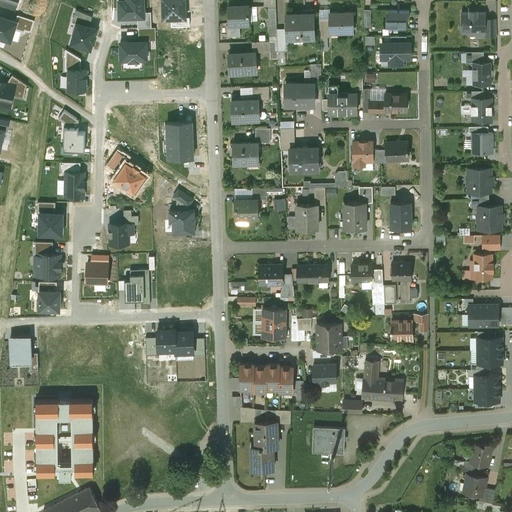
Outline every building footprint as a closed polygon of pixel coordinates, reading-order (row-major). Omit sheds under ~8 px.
[(127,0),(128,1),(119,1),(119,18),(144,17),(143,0),(127,0)] [(185,0),(162,0),(163,18),(186,17),(185,0)] [(249,4),(228,5),(228,23),(229,23),(240,23),(249,23),(249,4)] [(276,7),(268,7),(269,23),(276,23),(276,7)] [(486,9),(462,9),(462,33),(485,32),(485,38),(497,37),(496,18),(486,18),(486,9)] [(409,10),(387,10),(387,17),(386,17),(386,26),(406,26),(406,17),(409,17),(409,10)] [(352,11),(344,11),(338,12),(338,11),(330,11),(330,18),(330,31),(331,31),(353,30),(352,11)] [(313,12),(287,13),(287,27),(287,37),(288,37),(292,37),(292,36),(301,35),(301,36),(314,36),(313,12)] [(17,21),(0,15),(0,36),(11,40),(17,21)] [(330,18),(319,18),(320,36),(331,36),(331,31),(330,31),(330,18)] [(97,28),(78,22),(72,42),(91,48),(93,41),(94,42),(96,35),(95,35),(97,28)] [(240,23),(229,23),(229,35),(240,35),(240,23)] [(287,27),(277,27),(277,40),(277,50),(289,50),(288,37),(287,37),(287,27)] [(121,41),(121,59),(130,59),(130,60),(139,60),(139,58),(147,58),(147,46),(149,46),(149,38),(139,38),(139,40),(121,41)] [(270,40),(252,40),(252,51),(255,51),(270,51),(271,50),(270,40)] [(390,42),(382,42),(382,56),(390,56),(390,61),(402,61),(402,56),(407,56),(406,42),(390,42)] [(252,51),(228,53),(230,72),(257,70),(255,51),(252,51)] [(473,84),(492,84),(492,61),(472,61),(473,84)] [(321,63),(310,63),(310,82),(313,82),(313,88),(321,88),(321,63)] [(69,69),(68,89),(77,90),(77,94),(87,94),(87,69),(69,69)] [(363,87),(363,76),(352,76),(352,88),(363,88),(363,87)] [(0,101),(1,102),(0,105),(10,107),(15,85),(5,83),(5,82),(0,80),(0,101)] [(310,82),(286,83),(286,105),(314,104),(313,88),(313,82),(310,82)] [(269,85),(252,86),(253,95),(263,95),(263,99),(270,98),(269,85)] [(369,98),(368,98),(369,111),(385,111),(385,110),(406,110),(406,93),(385,92),(385,99),(369,98)] [(356,93),(328,93),(328,97),(329,109),(329,111),(357,111),(356,93)] [(259,98),(231,99),(232,119),(260,118),(259,98)] [(472,121),(494,121),(494,99),(472,99),(472,121)] [(167,122),(168,140),(193,139),(192,115),(187,115),(187,121),(167,122)] [(0,117),(0,127),(5,128),(4,129),(8,130),(10,119),(0,117)] [(79,127),(64,127),(64,146),(62,146),(62,153),(72,153),(73,150),(85,151),(86,131),(79,131),(79,127)] [(270,127),(255,127),(256,141),(258,141),(258,142),(271,142),(270,127)] [(295,127),(280,127),(281,143),(296,143),(295,127)] [(473,155),(495,155),(494,132),(472,133),(473,155)] [(193,139),(168,140),(168,157),(184,157),(184,163),(190,163),(189,157),(194,156),(193,139)] [(372,140),(354,140),(354,160),(354,159),(354,164),(364,164),(364,159),(372,159),(372,148),(372,140)] [(405,140),(386,141),(386,148),(386,157),(387,159),(408,158),(408,148),(406,148),(405,140)] [(256,141),(233,142),(233,163),(259,162),(258,142),(258,141),(256,141)] [(318,145),(290,146),(291,170),(319,169),(318,145)] [(126,161),(127,162),(129,158),(117,150),(108,163),(119,171),(126,161)] [(134,192),(146,175),(139,170),(140,169),(134,165),(133,166),(127,162),(126,161),(119,171),(114,179),(134,192)] [(336,169),(337,180),(304,181),(304,196),(315,195),(315,185),(327,185),(327,195),(338,195),(338,185),(349,185),(348,169),(336,169)] [(470,192),(492,191),(492,169),(470,169),(470,192)] [(66,171),(65,195),(84,196),(85,172),(66,171)] [(372,185),(364,185),(364,198),(372,198),(372,185)] [(394,185),(380,185),(380,194),(395,194),(394,185)] [(325,186),(316,186),(316,201),(325,201),(325,186)] [(249,198),(249,197),(240,198),(235,199),(235,218),(258,217),(258,198),(249,198)] [(275,197),(275,208),(286,208),(286,197),(275,197)] [(410,200),(390,201),(390,227),(410,226),(410,200)] [(365,201),(344,201),(344,228),(365,227),(365,201)] [(317,228),(317,203),(297,204),(297,228),(317,228)] [(482,230),(503,229),(503,207),(481,208),(482,230)] [(173,220),(173,232),(195,231),(195,209),(169,210),(170,220),(173,220)] [(40,212),(40,233),(62,233),(63,213),(40,212)] [(110,243),(129,242),(129,233),(134,233),(134,222),(109,222),(110,243)] [(500,234),(482,234),(483,249),(491,249),(500,249),(500,234)] [(38,253),(37,275),(60,275),(60,268),(61,268),(62,261),(60,261),(60,254),(38,253)] [(483,253),(475,253),(475,254),(475,259),(471,260),(471,270),(475,270),(475,277),(475,278),(476,278),(491,278),(492,278),(492,277),(492,254),(492,253),(491,253),(483,253)] [(411,261),(392,262),(392,278),(400,278),(411,278),(411,261)] [(87,262),(87,282),(108,282),(108,263),(87,262)] [(371,279),(371,262),(358,262),(358,263),(352,263),(352,280),(353,280),(353,279),(371,279)] [(282,264),(259,263),(259,283),(282,283),(282,264)] [(321,264),(321,263),(320,263),(320,264),(308,264),(308,263),(308,264),(308,280),(309,280),(319,279),(318,277),(327,277),(327,280),(328,279),(328,263),(326,263),(326,264),(321,264)] [(308,280),(308,264),(298,264),(297,264),(299,280),(308,280)] [(382,268),(374,268),(374,282),(383,282),(382,268)] [(131,279),(125,279),(125,298),(135,297),(135,296),(145,296),(144,274),(131,274),(131,279)] [(411,284),(411,278),(400,278),(400,283),(398,283),(399,302),(410,301),(410,296),(410,286),(410,284),(411,284)] [(246,288),(246,280),(232,280),(232,288),(246,288)] [(383,282),(374,282),(375,302),(384,302),(383,284),(383,282)] [(392,283),(383,284),(384,302),(384,303),(393,302),(392,283)] [(293,284),(286,284),(286,296),(294,296),(293,284)] [(418,288),(416,286),(410,286),(410,296),(417,296),(418,295),(418,288)] [(37,300),(37,310),(53,310),(53,309),(60,309),(60,291),(40,290),(40,300),(37,300)] [(239,295),(239,304),(258,304),(258,295),(239,295)] [(342,308),(351,314),(355,307),(346,302),(342,308)] [(499,303),(471,303),(471,325),(499,325),(499,308),(499,303)] [(285,307),(277,307),(277,305),(276,304),(272,304),(271,305),(271,307),(263,307),(263,321),(285,321),(285,307)] [(511,307),(499,308),(499,325),(499,327),(511,326),(511,307)] [(412,320),(391,320),(391,328),(390,328),(390,331),(391,331),(391,338),(401,338),(401,339),(413,339),(412,320)] [(285,321),(263,321),(263,335),(271,335),(271,336),(272,337),(276,337),(277,336),(277,335),(285,335),(285,321)] [(341,322),(316,323),(317,336),(341,335),(341,322)] [(176,328),(157,329),(158,336),(158,350),(159,350),(176,350),(176,352),(177,352),(176,331),(176,328)] [(194,330),(176,331),(177,352),(194,352),(194,338),(194,330)] [(502,334),(476,336),(477,366),(503,364),(503,354),(505,354),(504,344),(502,344),(502,334)] [(30,335),(11,336),(12,361),(31,360),(31,352),(30,335)] [(341,335),(317,336),(317,349),(341,348),(341,335)] [(158,350),(158,336),(146,337),(146,355),(159,354),(159,350),(158,350)] [(205,337),(194,338),(194,352),(194,356),(205,355),(205,337)] [(371,345),(360,344),(359,353),(370,354),(371,345)] [(38,352),(31,352),(31,360),(31,370),(39,370),(38,352)] [(378,361),(366,360),(365,376),(364,376),(363,396),(401,399),(402,378),(377,377),(378,361)] [(266,365),(254,365),(254,363),(241,363),(241,377),(240,388),(253,388),(253,390),(267,390),(267,388),(279,388),(279,390),(293,390),(293,379),(293,366),(280,365),(280,363),(266,363),(266,365)] [(336,363),(313,365),(314,382),(321,382),(321,383),(329,383),(329,381),(337,381),(336,363)] [(501,375),(474,376),(476,406),(502,405),(501,395),(504,395),(503,384),(501,384),(501,375)] [(241,377),(231,376),(231,388),(240,388),(241,377)] [(303,379),(293,379),(293,390),(297,390),(297,398),(306,398),(303,379)] [(242,395),(231,395),(231,406),(241,406),(242,406),(242,395)] [(94,399),(36,400),(37,472),(95,471),(94,399)] [(362,400),(344,399),(343,411),(361,412),(362,400)] [(254,407),(241,406),(241,420),(255,420),(254,407)] [(291,409),(276,409),(276,418),(278,418),(279,422),(290,423),(291,409)] [(277,420),(255,421),(256,446),(251,446),(252,468),(274,468),(273,446),(278,446),(277,420)] [(345,427),(313,426),(312,451),(344,452),(345,427)] [(482,445),(474,443),(470,460),(470,461),(480,463),(488,465),(492,444),(483,442),(482,445)] [(470,460),(464,459),(463,466),(478,469),(480,463),(470,461),(470,460)] [(485,477),(467,473),(465,483),(468,483),(466,491),(477,493),(482,494),(483,487),(485,477)] [(90,486),(43,509),(44,511),(93,511),(101,508),(90,486)] [(495,489),(483,487),(482,494),(477,493),(476,499),(479,500),(492,502),(495,489)] [(492,502),(479,500),(478,506),(498,510),(499,503),(492,502)]
